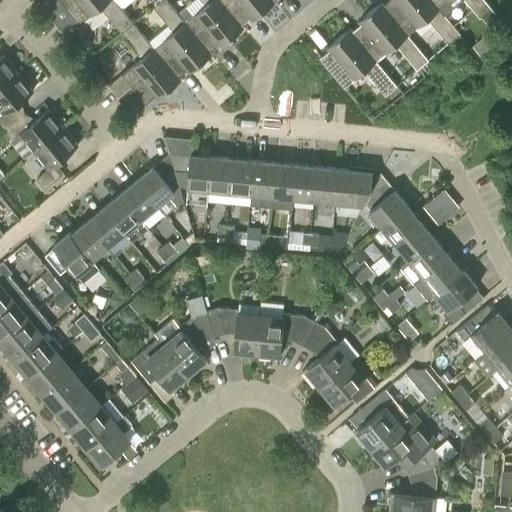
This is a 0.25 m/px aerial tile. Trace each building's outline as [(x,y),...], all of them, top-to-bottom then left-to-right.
[(66,36),(101,7),(121,32),(133,23),(114,0),(48,0),(41,6),(66,36)] [(189,72),(212,54),(210,52),(209,52),(184,22),(185,22),(167,0),(160,0),(152,6),(173,31),(153,48),(178,78),(187,70),(189,72)] [(220,47),(243,28),(241,26),(219,0),(200,0),(205,5),(185,22),(184,22),(209,52),(210,52),(219,44),(220,47)] [(252,20),(274,2),(272,0),(271,0),(219,0),(241,26),(250,18),(252,20)] [(388,0),(383,5),(382,5),(407,35),(416,28),(427,19),(448,44),(460,34),(444,15),(439,9),(438,9),(430,0),(388,0)] [(430,0),(438,9),(439,9),(444,15),(461,0),(464,0),(479,18),(481,16),(485,22),(495,13),(491,8),(484,0),(430,0)] [(360,23),(351,31),(375,61),(376,61),(385,54),(396,45),(416,70),(428,60),(407,35),(382,5),(383,5),(381,2),(358,21),(360,23)] [(158,99),(180,80),(178,78),(153,48),(133,23),(121,32),(142,57),(121,74),(132,88),(118,99),(132,116),(156,96),(158,99)] [(397,86),(376,61),(375,61),(351,31),(349,28),(327,47),(329,49),(319,57),(344,88),(365,70),(385,95),(397,86)] [(487,37),(473,48),(481,58),(495,47),(501,42),(493,32),(487,37)] [(0,87),(18,73),(3,55),(0,57),(0,87)] [(17,104),(33,91),(18,73),(0,87),(0,110),(4,115),(0,117),(0,122),(5,129),(24,113),(17,104)] [(48,109),(32,122),(24,113),(5,129),(13,138),(19,133),(34,151),(63,127),(48,109)] [(55,163),(78,145),(63,127),(34,151),(48,169),(36,179),(44,189),(63,173),(55,163)] [(153,166),(136,180),(157,205),(174,191),(173,190),(179,185),(175,172),(169,152),(153,166)] [(208,189),(211,156),(169,152),(175,172),(179,185),(187,186),(186,187),(208,189)] [(211,156),(208,189),(230,191),(232,158),(211,156)] [(253,160),(232,158),(230,191),(250,193),(253,160)] [(272,195),(274,162),(253,160),(250,193),(249,203),(268,205),(268,194),(271,195),(272,195)] [(293,197),(295,164),(274,162),(272,195),(271,195),(270,207),(292,209),(293,197)] [(295,164),(293,197),(314,199),(317,166),(295,164)] [(317,166),(314,199),(335,201),(338,168),(317,166)] [(338,168),(335,201),(364,203),(371,190),(372,175),(359,174),(360,170),(338,168)] [(379,172),(371,190),(364,203),(369,210),(383,227),(407,206),(393,189),(379,172)] [(157,205),(136,180),(119,193),(141,218),(157,205)] [(433,224),(456,209),(441,187),(418,202),(433,224)] [(141,218),(119,193),(103,207),(123,233),(131,242),(148,228),(141,218)] [(396,243),(421,222),(407,206),(383,227),(374,234),(381,243),(388,243),(390,246),(395,242),(396,243)] [(87,220),(108,246),(123,233),(103,207),(87,220)] [(71,233),(69,232),(93,261),(92,259),(108,246),(87,220),(71,233)] [(410,259),(434,239),(421,222),(396,243),(410,259)] [(217,236),(225,237),(226,225),(218,224),(217,236)] [(226,225),(225,237),(224,242),(246,244),(247,232),(233,231),(234,226),(226,225)] [(99,269),(93,261),(69,232),(53,245),(54,247),(44,255),(60,274),(69,266),(83,282),(99,269)] [(301,244),(309,245),(311,233),(303,232),(301,244)] [(259,245),(267,246),(268,234),(260,233),(259,245)] [(318,234),(311,233),(309,245),(317,245),(318,234)] [(276,234),(268,234),(267,246),(275,246),(276,234)] [(434,239),(410,259),(400,267),(414,283),(423,276),(448,255),(434,239)] [(169,241),(163,246),(170,255),(177,250),(169,241)] [(164,260),(170,255),(163,246),(157,251),(164,260)] [(448,255),(423,276),(414,283),(427,300),(435,294),(463,270),(463,269),(461,271),(448,255)] [(348,267),(356,276),(369,266),(364,259),(359,263),(357,260),(348,267)] [(0,310),(23,291),(8,274),(11,272),(3,261),(0,263),(0,310)] [(369,266),(356,276),(361,282),(374,272),(369,266)] [(136,268),(130,273),(138,282),(144,277),(136,268)] [(457,302),(477,286),(463,270),(435,294),(447,309),(443,312),(451,323),(465,312),(457,302)] [(131,288),(138,282),(130,273),(124,278),(131,288)] [(325,287),(329,280),(323,274),(316,278),(317,286),(325,287)] [(47,283),(56,294),(63,288),(55,277),(47,283)] [(72,299),(63,288),(56,294),(57,295),(53,298),(61,308),(72,299)] [(386,306),(396,298),(390,292),(388,294),(382,288),(373,296),(383,309),(386,306)] [(23,291),(0,310),(0,339),(37,309),(23,291)] [(146,300),(141,293),(131,302),(139,313),(146,308),(146,300)] [(401,304),(396,298),(386,306),(392,312),(401,304)] [(464,340),(470,335),(484,352),(511,328),(497,311),(494,314),(487,304),(456,330),(464,340)] [(235,333),(233,353),(256,355),(260,316),(238,314),(238,308),(218,306),(207,309),(214,335),(225,332),(235,333)] [(37,309),(0,339),(0,340),(14,357),(41,335),(52,326),(37,309)] [(282,312),(282,318),(260,316),(256,355),(279,357),(281,337),(291,338),(301,344),(314,320),(302,314),(282,312)] [(84,313),(75,321),(83,330),(92,323),(84,313)] [(178,327),(181,331),(164,345),(190,376),(208,361),(195,345),(202,339),(194,314),(178,327)] [(338,342),(325,326),(314,320),(301,344),(312,350),(318,357),(303,370),(318,388),(349,362),(335,345),(338,342)] [(91,340),(100,333),(92,323),(83,330),(91,340)] [(497,368),(511,356),(511,328),(484,352),(497,368)] [(54,337),(47,342),(41,335),(14,357),(29,375),(56,353),(62,347),(54,337)] [(174,394),(172,391),(190,376),(164,345),(158,337),(131,360),(165,401),(174,394)] [(100,345),(115,363),(121,358),(107,340),(100,345)] [(43,392),(70,370),(56,353),(29,375),(43,392)] [(511,385),(511,383),(511,356),(497,368),(511,385)] [(366,377),(363,379),(349,362),(318,388),(333,406),(348,393),(355,402),(374,386),(366,377)] [(126,383),(136,375),(128,366),(119,374),(126,383)] [(427,399),(441,388),(425,368),(422,369),(418,369),(414,369),(411,367),(405,372),(427,399)] [(70,370),(43,392),(58,410),(85,388),(70,370)] [(451,378),(446,371),(439,377),(445,383),(451,378)] [(147,390),(136,375),(126,383),(121,388),(133,402),(147,390)] [(451,391),(458,400),(468,392),(460,383),(451,391)] [(85,388),(58,410),(72,428),(99,405),(85,388)] [(475,402),(468,392),(458,400),(466,409),(475,402)] [(369,418),(353,431),(369,449),(399,423),(384,406),(387,403),(379,393),(360,409),(369,418)] [(87,445),(114,423),(99,405),(72,428),(87,445)] [(137,451),(121,431),(132,422),(125,414),(114,423),(87,445),(102,463),(120,448),(128,458),(137,451)] [(406,463),(411,471),(433,464),(444,460),(430,444),(433,441),(411,414),(399,423),(369,449),(383,467),(396,456),(402,464),(405,462),(406,463)] [(478,424),(486,433),(495,426),(487,416),(478,424)] [(503,435),(495,426),(486,433),(493,442),(503,435)] [(493,458),(484,457),(482,472),(492,473),(493,458)] [(433,464),(411,471),(407,473),(411,484),(410,494),(391,492),(388,511),(428,511),(430,496),(435,496),(437,475),(433,464)] [(511,471),(502,470),(501,482),(511,483),(511,471)] [(511,495),(511,483),(501,482),(500,494),(511,495)]
